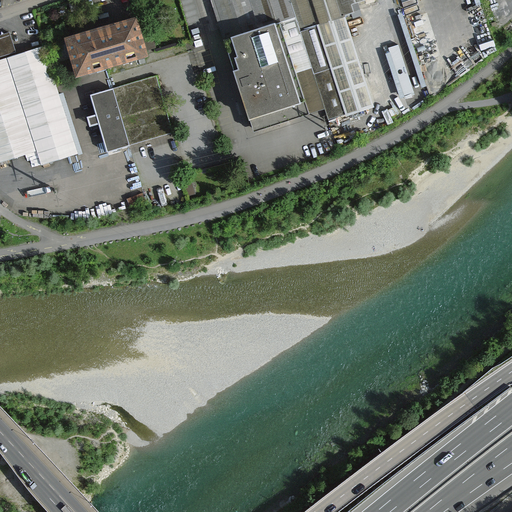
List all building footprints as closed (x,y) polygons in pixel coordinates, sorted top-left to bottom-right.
[(213,0),(227,40),(279,22),(298,16),(293,0),(213,0)] [(293,0),(298,16),(331,118),(373,105),(342,6),(359,0),(293,0)] [(109,25),(102,27),(113,66),(149,55),(137,17),(109,25)] [(308,112),(279,22),(227,40),(236,69),(255,129),(308,112)] [(95,30),(66,38),(78,77),(113,66),(102,27),(95,30)] [(43,47),(7,59),(37,150),(42,165),(78,153),(43,47)] [(0,162),(37,150),(7,59),(0,60),(0,162)] [(392,71),(401,97),(415,92),(406,67),(392,71)] [(157,77),(92,96),(97,114),(89,117),(92,126),(101,124),(109,151),(173,133),(157,77)]
